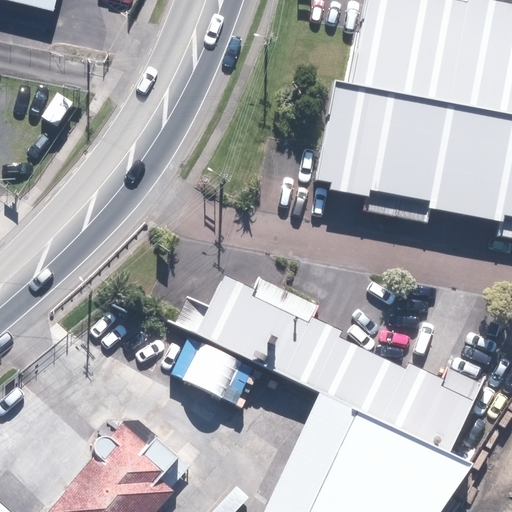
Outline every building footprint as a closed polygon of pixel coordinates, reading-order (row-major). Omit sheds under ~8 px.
[(0,0),(0,6),(45,18),(50,0),(0,0)] [(364,0),(348,88),(332,85),(314,183),(328,185),(327,192),(362,199),(360,213),(426,226),(428,212),(497,225),(494,239),(511,241),(511,8),(468,0),(364,0)] [(38,89),(29,104),(60,124),(70,108),(38,89)] [(39,148),(24,141),(8,178),(23,184),(39,148)] [(479,401),(219,283),(189,350),(315,407),(448,468),(479,401)] [(0,511),(442,511),(466,477),(448,468),(315,407),(270,511),(19,511),(0,492),(0,511)] [(117,430),(50,511),(160,511),(183,484),(117,430)]
